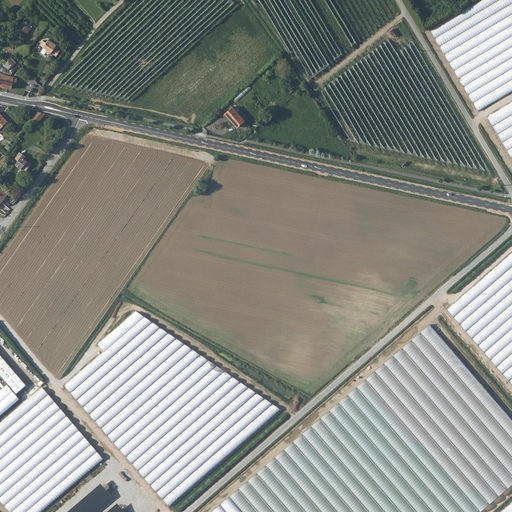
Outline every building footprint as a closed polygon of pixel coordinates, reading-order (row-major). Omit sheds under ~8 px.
[(511,0),(477,0),(429,29),(477,111),(511,90),(511,0)] [(30,30),(22,24),(18,29),(26,35),(30,30)] [(43,41),(40,45),(43,47),(47,50),(46,51),(51,54),(52,53),(57,56),(61,50),(55,47),(57,45),(48,39),(46,43),(43,41)] [(8,70),(15,64),(10,59),(4,66),(8,70)] [(14,77),(11,76),(1,74),(0,79),(0,86),(12,89),(13,83),(14,78),(14,77)] [(511,101),(486,117),(511,161),(511,101)] [(224,114),(236,129),(244,122),(239,116),(232,108),(224,114)] [(40,122),(46,114),(38,112),(31,120),(36,124),(40,122)] [(242,114),(239,116),(244,122),(247,119),(242,114)] [(24,161),(26,158),(20,153),(15,160),(19,162),(16,166),(25,173),(32,164),(28,161),(27,162),(24,161)] [(0,204),(8,195),(0,187),(0,204)] [(511,386),(511,254),(473,288),(447,311),(505,378),(511,386)] [(64,385),(169,507),(281,410),(136,313),(97,343),(104,352),(64,385)] [(213,511),(480,511),(511,485),(511,419),(430,326),(213,511)] [(0,356),(0,375),(16,395),(26,386),(0,356)] [(0,416),(19,400),(7,385),(0,391),(0,416)] [(0,423),(0,500),(10,511),(41,511),(103,460),(42,389),(0,423)]
